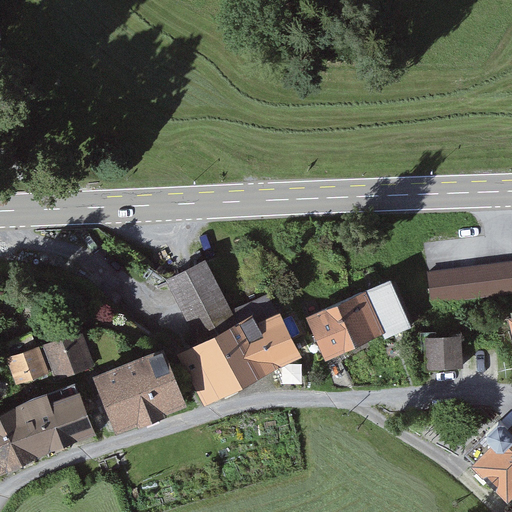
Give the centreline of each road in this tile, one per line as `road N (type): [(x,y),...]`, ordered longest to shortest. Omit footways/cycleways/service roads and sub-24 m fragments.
road 1 (secondary): [(57,210),(511,192)]
road 2 (residential): [(0,500),(43,468),(203,416),(260,401),(348,400)]
road 3 (residential): [(348,400),(507,511)]
road 4 (residential): [(348,400),(511,394)]
